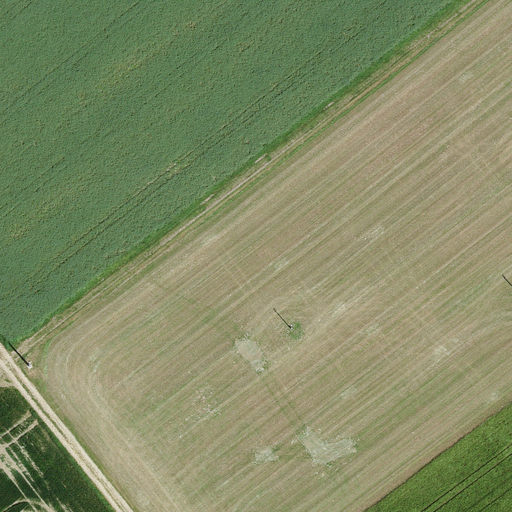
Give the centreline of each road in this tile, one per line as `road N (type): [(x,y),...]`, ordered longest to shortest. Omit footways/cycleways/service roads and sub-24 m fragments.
road 1 (track): [(0,371),(477,0)]
road 2 (track): [(124,511),(0,352)]
